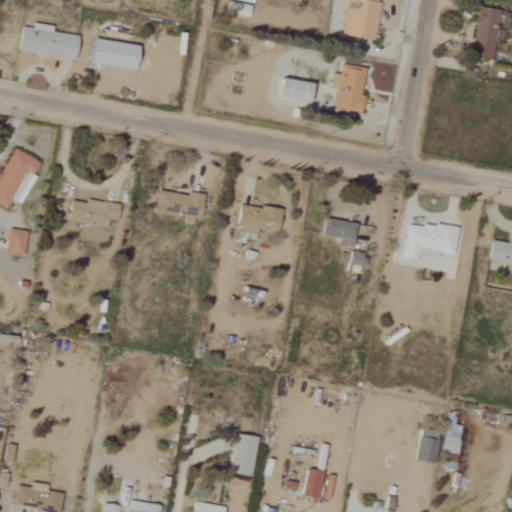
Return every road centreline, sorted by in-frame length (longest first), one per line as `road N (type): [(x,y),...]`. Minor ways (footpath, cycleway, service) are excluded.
road 1 (residential): [(511,182),(0,93)]
road 2 (residential): [(401,162),(430,0)]
